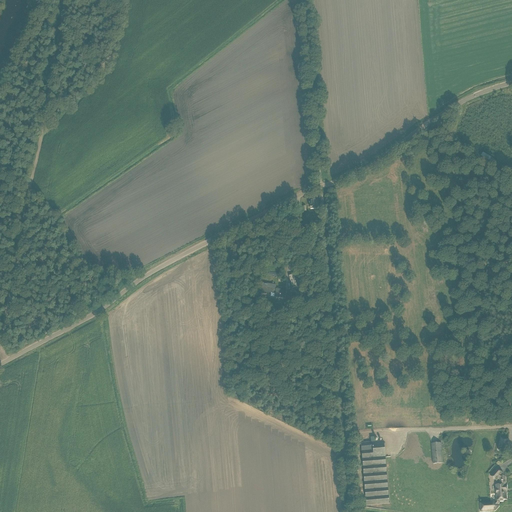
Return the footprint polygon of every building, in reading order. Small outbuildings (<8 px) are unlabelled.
[(288,276),(291,285),(292,289),(297,287),(294,275),(288,276)] [(262,283),(262,288),(261,293),(265,293),(265,291),(270,291),(270,296),(284,298),(286,291),(275,289),(276,285),(262,283)] [(497,450),(506,452),(508,439),(500,437),(497,450)] [(360,443),(361,448),(366,506),(388,504),(384,456),(383,441),(360,443)] [(441,443),(431,444),(432,449),(433,464),(443,463),(442,448),(441,443)] [(496,468),(490,476),(497,481),(498,480),(499,480),(499,485),(497,485),(497,494),(498,494),(498,499),(496,499),(496,502),(494,505),(493,505),(491,503),(480,503),(480,511),(495,511),(499,506),(497,505),(499,503),(499,500),(507,500),(506,494),(507,493),(507,485),(506,485),(505,477),(501,473),(496,468)]
